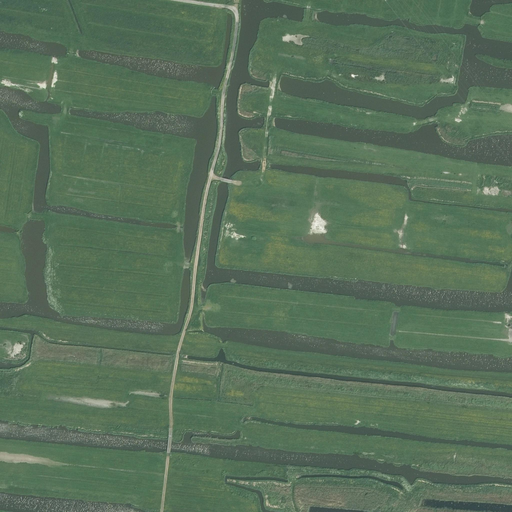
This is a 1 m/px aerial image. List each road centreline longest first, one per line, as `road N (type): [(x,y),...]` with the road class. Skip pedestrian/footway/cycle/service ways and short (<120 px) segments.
road 1 (track): [(234,11),(181,342)]
road 2 (track): [(181,342),(161,511)]
